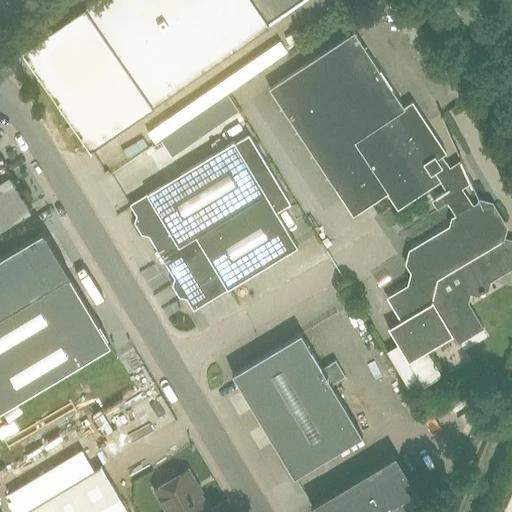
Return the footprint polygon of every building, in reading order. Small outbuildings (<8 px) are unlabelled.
[(92,150),(204,72),(270,27),(268,24),(303,0),(98,0),(86,9),(24,52),(92,150)] [(271,89),(342,198),(353,214),(370,203),(371,204),(387,193),(398,210),(441,181),(447,190),(436,197),(437,198),(442,195),(446,202),(465,191),(464,188),(471,184),(472,186),(474,185),(461,159),(460,160),(460,161),(450,167),(443,156),(447,154),(413,102),(404,108),(355,33),(271,89)] [(160,253),(276,180),(248,135),(235,142),(131,204),(160,253)] [(0,180),(0,230),(30,212),(10,177),(1,182),(0,180)] [(298,247),(277,212),(290,204),(276,180),(160,253),(194,310),(298,247)] [(477,203),(473,205),(465,191),(446,202),(455,216),(453,217),(451,228),(413,250),(409,266),(414,274),(412,286),(388,299),(401,321),(389,328),(398,343),(386,350),(413,393),(442,375),(427,351),(453,336),(458,343),(483,327),(468,302),(470,294),(470,295),(479,297),(489,291),(491,283),(511,270),(511,261),(508,260),(505,256),(507,249),(505,248),(502,243),(506,229),(494,208),(477,203)] [(43,231),(0,256),(0,411),(111,345),(43,231)] [(364,436),(332,383),(344,376),(335,360),(323,367),(302,333),(233,374),(295,477),(364,436)] [(8,493),(19,511),(128,511),(103,468),(95,472),(87,458),(81,449),(8,493)] [(405,511),(402,507),(398,500),(416,489),(408,476),(396,455),(379,465),(378,463),(326,495),(311,504),(315,511),(405,511)] [(169,511),(208,511),(211,510),(187,472),(157,490),(169,511)]
